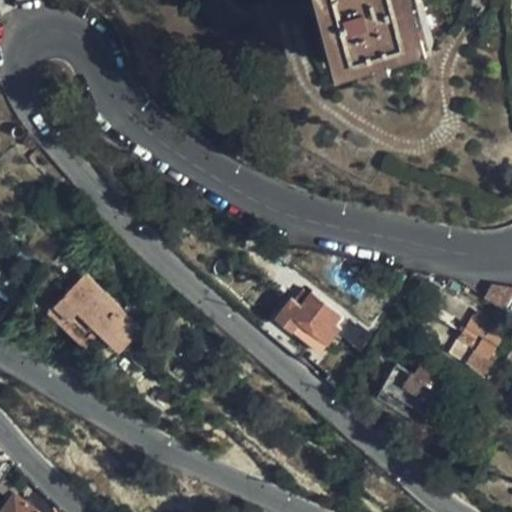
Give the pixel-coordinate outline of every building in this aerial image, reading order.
[(433,37),(422,0),(323,0),(341,64),(433,37)] [(143,326),(83,275),(48,314),(85,346),(99,330),(122,350),(143,326)] [(0,317),(5,322),(23,297),(0,280),(0,279),(0,317)] [(511,282),(492,280),(484,294),(507,307),(511,299),(511,282)] [(345,324),(338,320),(347,311),(315,287),(304,301),(295,294),(279,313),(323,350),(345,324)] [(485,369),(511,328),(479,307),(453,348),(485,369)] [(337,387),(350,368),(338,359),(324,378),(337,387)] [(424,417),(447,376),(422,362),(416,371),(399,362),(381,393),(424,417)] [(362,381),(345,400),(356,410),(373,392),(362,381)] [(0,511),(58,511),(60,511),(32,490),(29,496),(18,488),(0,511)]
